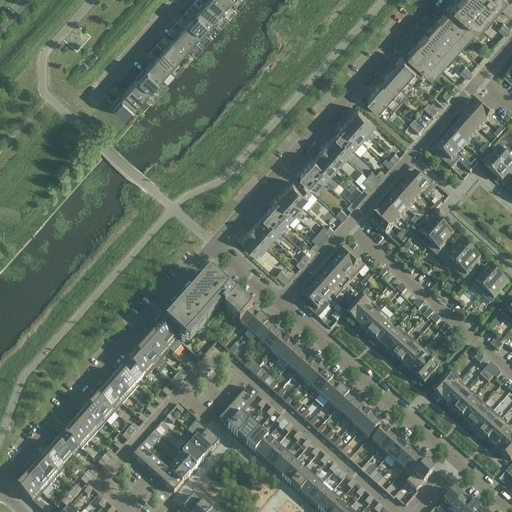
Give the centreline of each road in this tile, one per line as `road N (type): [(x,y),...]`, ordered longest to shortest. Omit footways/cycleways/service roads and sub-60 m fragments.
road 1 (residential): [(129,511),(98,485),(217,353),(397,511)]
road 2 (residential): [(278,303),(511,42)]
road 3 (residential): [(432,0),(213,244)]
road 4 (residential): [(213,244),(0,483)]
road 5 (residential): [(459,462),(278,303)]
road 6 (residential): [(94,97),(182,0)]
